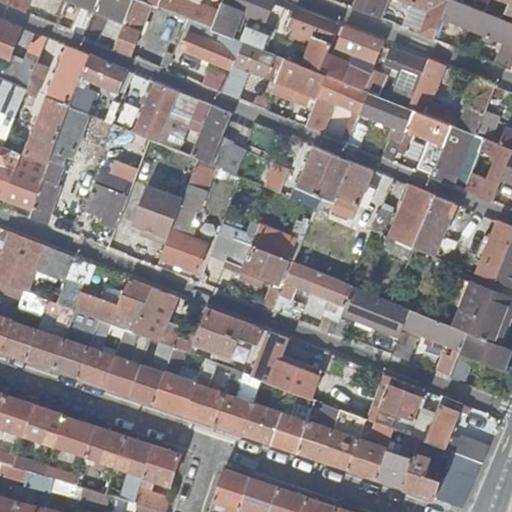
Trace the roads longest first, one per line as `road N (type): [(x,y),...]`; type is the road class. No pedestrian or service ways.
road 1 (residential): [(0,11),(511,218)]
road 2 (residential): [(511,408),(0,219)]
road 3 (residential): [(206,442),(0,371)]
road 4 (residential): [(511,79),(310,0)]
road 5 (residential): [(403,511),(206,442)]
